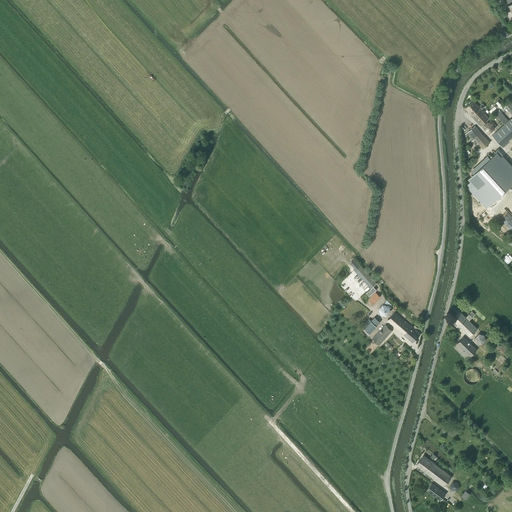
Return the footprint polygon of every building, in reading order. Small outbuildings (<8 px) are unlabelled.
[(481,110),(485,106),(482,103),(478,106),(473,100),(465,108),(480,125),(488,118),(481,110)] [(498,129),(508,120),(499,110),(490,119),(498,129)] [(511,119),(511,118),(492,135),(501,146),(508,140),(511,136),(511,119)] [(493,129),(494,128),(493,127),(493,125),(492,124),(491,124),(490,123),(488,123),(487,123),(486,124),(485,125),(484,126),(484,127),(483,128),(484,130),(484,131),(485,132),(487,133),(488,133),(489,133),(491,132),(492,132),(493,131),(493,129)] [(489,142),(475,125),(465,134),(472,141),(474,139),(483,148),(489,142)] [(486,162),(475,172),(497,197),(511,183),(511,174),(504,165),(507,163),(500,155),(497,158),(494,155),(489,159),(486,162)] [(377,283),(360,265),(354,270),(371,289),(366,294),(369,297),(376,290),(373,287),(377,283)] [(373,304),(380,296),(375,292),(368,300),(373,304)] [(383,304),(379,308),(380,314),(386,316),(391,311),(389,305),(383,304)] [(459,311),(452,318),(470,336),(477,328),(469,320),(475,314),(472,311),(466,317),(459,311)] [(413,342),(420,334),(414,329),(415,327),(416,328),(419,325),(416,323),(413,325),(414,326),(413,327),(411,326),(410,326),(394,312),(387,320),(403,334),(413,342)] [(380,322),(374,317),(364,328),(369,334),(380,322)] [(379,345),(392,330),(385,324),(372,338),(379,345)] [(482,344),(486,340),(484,335),(479,333),(475,337),(476,343),(482,344)] [(467,360),(477,349),(463,336),(453,346),(467,360)] [(479,378),(479,376),(479,375),(479,373),(478,372),(477,371),(476,370),(474,369),(473,369),(471,369),(470,369),(469,369),(467,370),(466,371),(465,372),(465,373),(464,375),(464,376),(464,378),(465,379),(465,380),(466,381),(467,382),(468,383),(470,384),(471,384),(473,384),(474,383),(476,383),(477,382),(478,381),(479,379),(479,378)] [(416,465),(444,486),(451,476),(423,455),(416,465)] [(440,500),(445,493),(432,483),(426,490),(440,500)]
